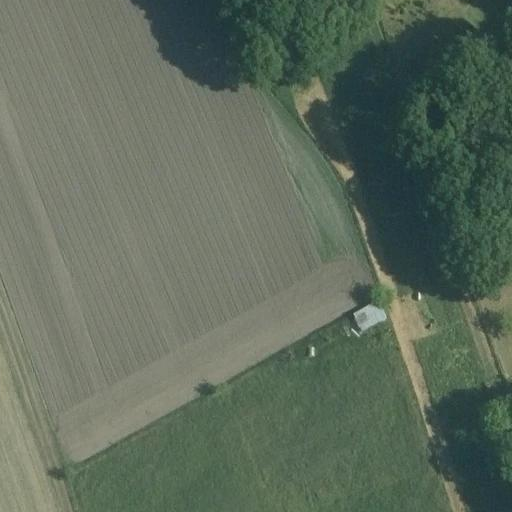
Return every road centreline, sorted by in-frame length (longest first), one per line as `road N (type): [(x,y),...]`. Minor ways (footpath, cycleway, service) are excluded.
road 1 (track): [(368,10),(511,431)]
road 2 (track): [(67,511),(0,322)]
